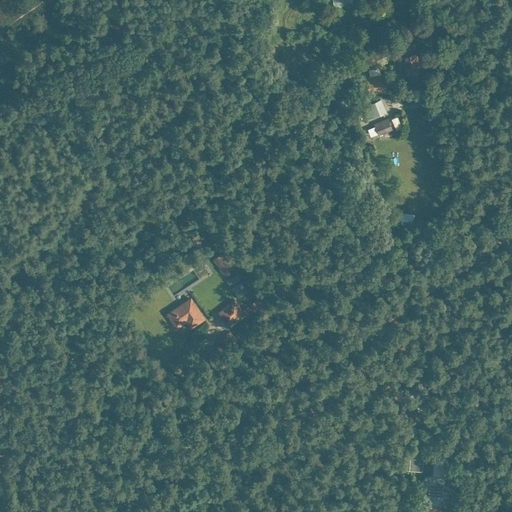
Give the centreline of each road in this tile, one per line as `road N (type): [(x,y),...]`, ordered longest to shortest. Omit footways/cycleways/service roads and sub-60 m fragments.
road 1 (track): [(97,511),(511,234)]
road 2 (track): [(428,0),(478,257)]
